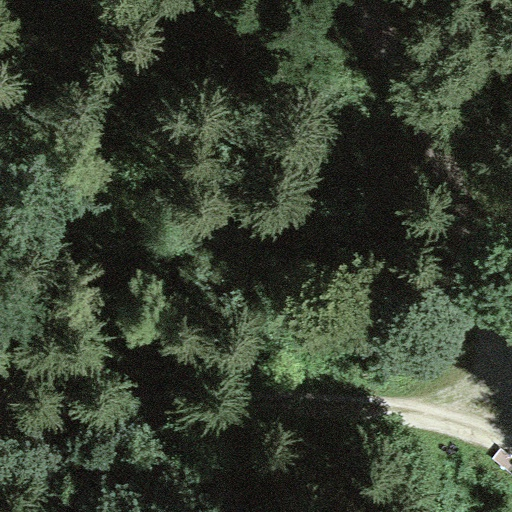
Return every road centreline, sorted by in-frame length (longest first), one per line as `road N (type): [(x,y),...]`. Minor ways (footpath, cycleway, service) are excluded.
road 1 (track): [(511,447),(390,399),(0,407)]
road 2 (track): [(375,0),(511,359)]
